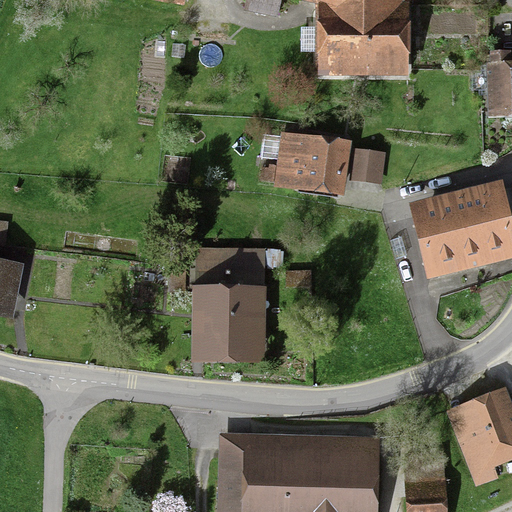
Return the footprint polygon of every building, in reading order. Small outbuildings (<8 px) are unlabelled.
[(392,0),(247,0),(246,6),(277,13),(280,0),(299,0),(323,4),(324,69),(400,69),(400,4),(392,4),(392,0)] [(172,59),(186,59),(186,46),(173,46),(172,59)] [(511,117),(511,64),(511,65),(511,55),(493,55),(493,66),(490,66),(491,118),(511,117)] [(343,196),(350,145),(285,136),(278,187),(343,196)] [(381,184),(384,155),(357,152),(353,181),(381,184)] [(432,277),(511,258),(511,229),(501,186),(415,207),(432,277)] [(9,224),(0,222),(0,247),(6,248),(9,224)] [(107,253),(110,254),(113,239),(110,238),(110,234),(101,232),(101,236),(97,236),(94,250),(97,251),(96,259),(105,261),(107,253)] [(204,349),(254,350),(255,293),(264,294),(265,251),(225,251),(225,260),(206,260),(204,349)] [(16,271),(0,268),(0,308),(9,311),(16,271)] [(186,269),(172,268),(170,294),(185,294),(186,269)] [(511,459),(511,420),(500,392),(449,414),(478,484),(497,476),(493,467),(511,459)] [(368,511),(370,454),(224,451),(222,511),(368,511)] [(409,511),(446,511),(447,502),(409,502),(409,511)]
